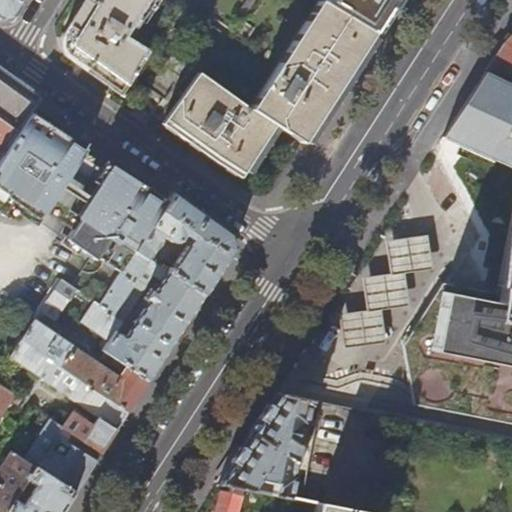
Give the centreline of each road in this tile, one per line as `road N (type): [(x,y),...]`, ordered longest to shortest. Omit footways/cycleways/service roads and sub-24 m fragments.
road 1 (residential): [(298,254),(14,55)]
road 2 (tertiary): [(129,511),(298,254)]
road 3 (tertiary): [(298,254),(456,0)]
